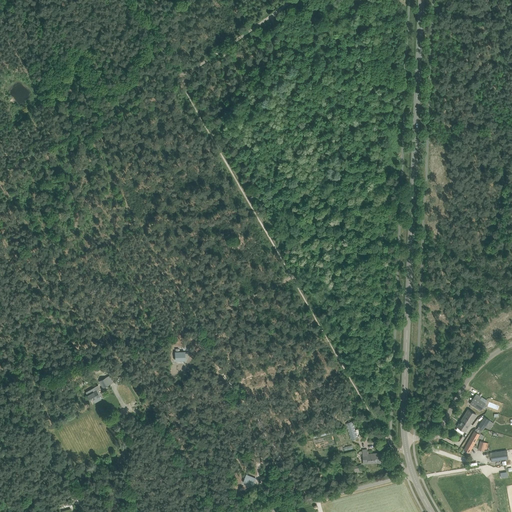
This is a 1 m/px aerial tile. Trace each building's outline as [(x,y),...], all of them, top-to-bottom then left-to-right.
[(176,352),(175,352),(175,360),(185,360),(185,352),(179,352),(178,349),(175,349),(176,352)] [(109,384),(106,377),(99,381),(103,388),(109,384)] [(92,398),(93,400),(99,396),(96,391),(100,388),(98,385),(85,392),(89,399),(92,398)] [(470,404),(481,411),(486,403),(475,396),(470,404)] [(468,409),(463,418),(471,423),(476,414),(468,409)] [(476,428),(475,431),(474,431),(464,450),(469,453),(482,431),(483,429),(484,429),(485,427),(489,430),(493,423),(484,417),(479,426),(477,429),(476,428)] [(471,423),(463,418),(457,426),(465,432),(471,423)] [(352,421),(345,424),(347,430),(351,440),(358,438),(356,433),(352,421)] [(45,428),(47,433),(55,430),(53,425),(45,428)] [(478,449),(484,451),(485,449),(487,449),(487,448),(489,443),(480,441),(478,449)] [(362,450),(363,458),(364,463),(376,462),(376,461),(383,462),(384,455),(377,453),(377,454),(372,455),(372,454),(368,454),(368,451),(367,451),(366,449),(362,450)] [(490,453),(492,461),(508,459),(507,450),(490,453)] [(244,480),(254,484),(256,478),(246,474),(244,480)]
